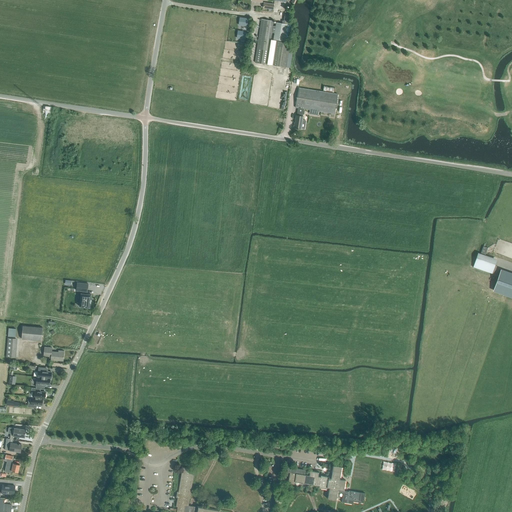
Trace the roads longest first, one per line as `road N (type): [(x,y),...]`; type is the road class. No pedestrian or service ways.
road 1 (unclassified): [(21,511),(35,448),(130,242),(145,117)]
road 2 (unclassified): [(511,175),(145,117)]
road 3 (unclassified): [(145,117),(0,96)]
